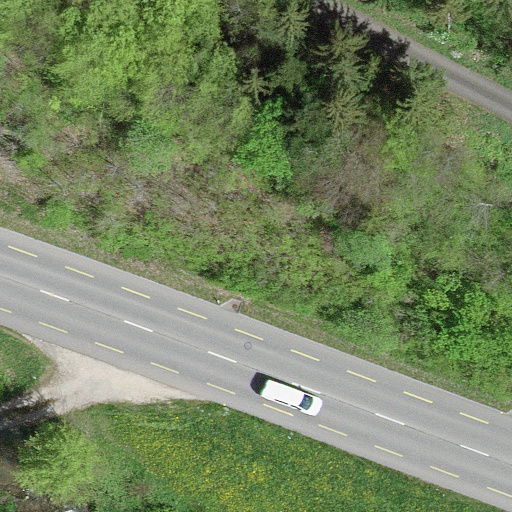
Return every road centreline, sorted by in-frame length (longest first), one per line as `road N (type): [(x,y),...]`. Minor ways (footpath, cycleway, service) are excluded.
road 1 (secondary): [(511,464),(0,277)]
road 2 (track): [(173,338),(0,411)]
